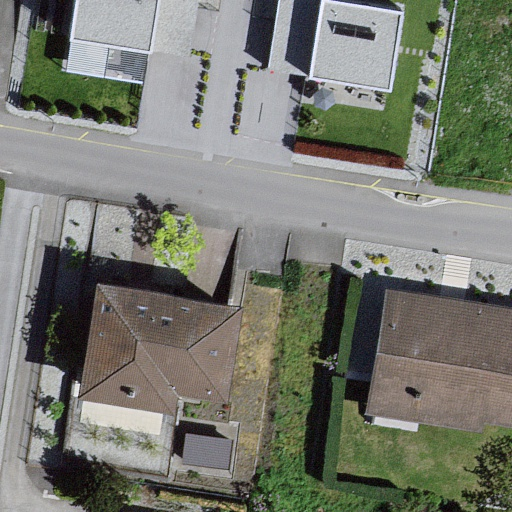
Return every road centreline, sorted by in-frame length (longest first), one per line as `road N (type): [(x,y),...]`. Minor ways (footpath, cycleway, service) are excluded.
road 1 (residential): [(511,246),(0,166)]
road 2 (unknown): [(21,170),(6,0)]
